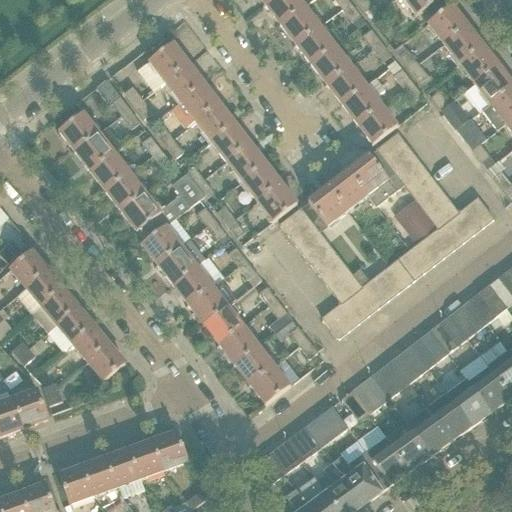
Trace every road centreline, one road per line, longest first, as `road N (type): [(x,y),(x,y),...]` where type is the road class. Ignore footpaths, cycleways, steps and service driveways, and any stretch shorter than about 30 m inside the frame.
road 1 (residential): [(229,466),(511,247)]
road 2 (residential): [(187,397),(0,164)]
road 3 (residential): [(0,468),(187,397)]
road 4 (tertiary): [(0,117),(155,0)]
road 5 (residential): [(303,138),(199,0)]
road 6 (residential): [(395,511),(511,428)]
